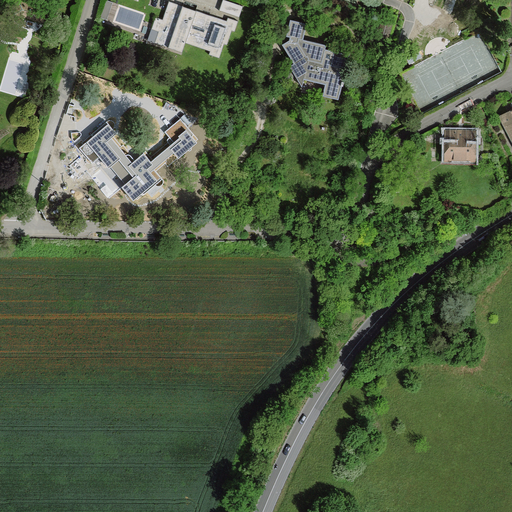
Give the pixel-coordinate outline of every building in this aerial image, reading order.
[(113,19),(120,3),(111,0),(109,0),(103,15),(113,19)] [(225,0),(223,0),(220,10),(239,17),(243,6),(225,0)] [(159,31),(155,42),(183,52),(185,44),(219,56),(224,43),(227,44),(232,31),(235,32),(239,21),(227,17),(226,21),(169,1),(166,10),(163,20),(155,18),(151,29),(159,31)] [(15,14),(44,22),(47,10),(19,2),(15,14)] [(393,21),(382,19),(374,51),(385,54),(393,21)] [(290,41),(283,45),(295,64),(291,66),(302,87),(304,79),(327,85),(324,96),(339,100),(349,56),(325,50),(326,46),(303,40),(307,25),(291,21),(287,36),(291,37),(290,41)] [(511,109),(499,116),(511,141),(511,109)] [(107,123),(83,142),(82,140),(75,146),(90,162),(91,161),(93,163),(99,157),(109,169),(111,167),(126,184),(122,188),(133,201),(154,183),(156,185),(158,186),(160,187),(161,186),(162,186),(163,184),(164,183),(164,181),(163,180),(161,177),(156,172),(165,164),(168,167),(198,139),(181,119),(165,132),(174,143),(151,162),(144,154),(135,161),(131,156),(129,155),(128,155),(126,156),(111,139),(117,135),(107,123)] [(476,131),(446,131),(445,162),(476,162),(476,131)] [(383,194),(373,193),(371,203),(381,205),(383,194)]
